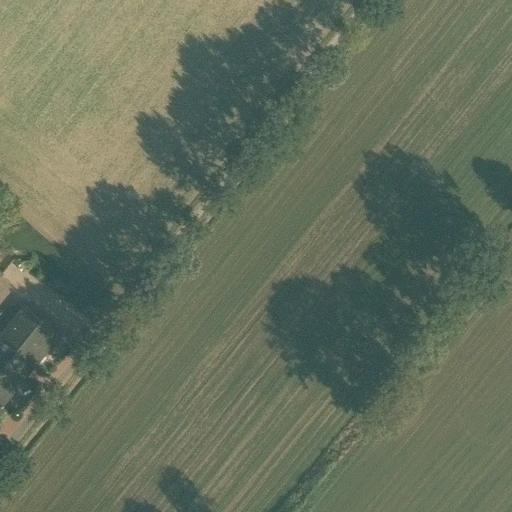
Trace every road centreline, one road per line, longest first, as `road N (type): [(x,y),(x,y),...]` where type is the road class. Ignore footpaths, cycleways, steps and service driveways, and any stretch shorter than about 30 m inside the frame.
road 1 (track): [(121,313),(372,0)]
road 2 (unclassified): [(0,464),(121,313)]
